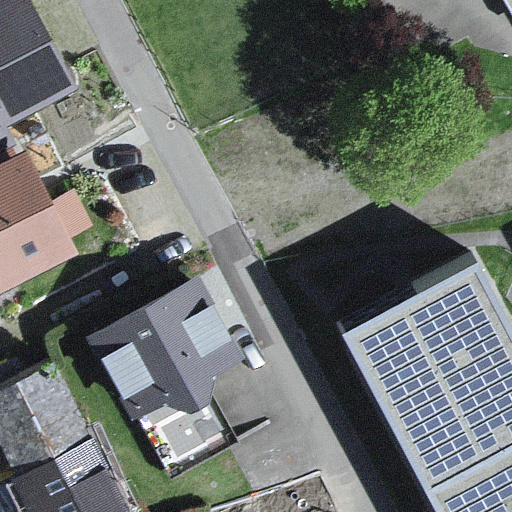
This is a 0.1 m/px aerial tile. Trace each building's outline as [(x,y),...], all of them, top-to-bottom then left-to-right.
[(0,0),(0,147),(6,144),(17,122),(93,83),(51,0),(0,0)] [(141,0),(155,34),(226,0),(141,0)] [(511,511),(511,319),(468,240),(329,315),(401,448),(428,439),(463,511),(511,511)] [(207,282),(93,344),(169,485),(283,423),(207,282)] [(66,359),(0,387),(0,485),(24,474),(40,503),(42,511),(132,511),(136,510),(66,359)]
